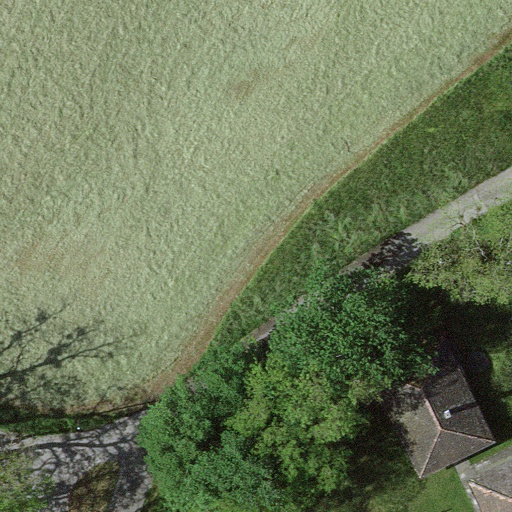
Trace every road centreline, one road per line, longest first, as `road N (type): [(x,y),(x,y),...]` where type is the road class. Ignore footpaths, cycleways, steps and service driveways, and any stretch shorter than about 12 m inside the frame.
road 1 (residential): [(162,420),(206,380),(378,261),(511,181)]
road 2 (unclassified): [(0,461),(75,451),(162,420)]
